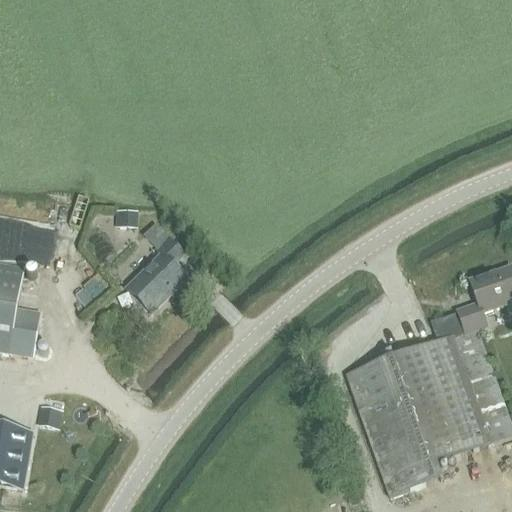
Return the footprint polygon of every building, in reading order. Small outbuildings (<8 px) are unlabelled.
[(115,233),(130,233),(135,233),(135,216),(116,216),(116,223),(115,233)] [(174,295),(186,284),(172,269),(182,258),(168,244),(158,253),(163,258),(126,295),(149,319),(167,301),(166,300),(173,293),(174,295)] [(0,358),(33,364),(40,318),(15,314),(22,272),(0,268),(0,358)] [(511,274),(468,288),(475,310),(454,315),(458,327),(436,334),(440,345),(344,377),(388,502),(440,484),(435,468),(511,439),(511,426),(470,321),(511,307),(511,274)] [(0,434),(0,488),(22,493),(30,440),(0,434)]
